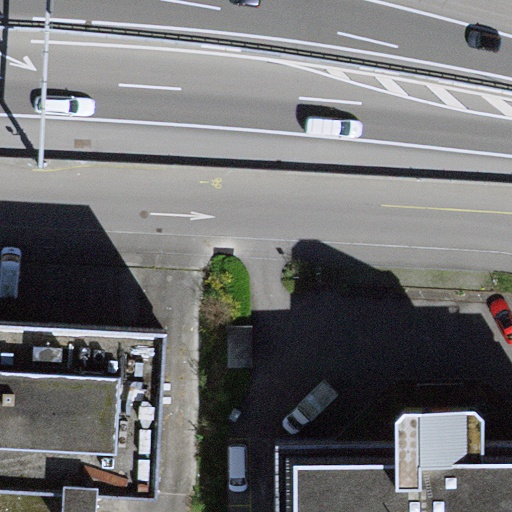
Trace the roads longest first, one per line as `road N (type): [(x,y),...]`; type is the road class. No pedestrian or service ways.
road 1 (unclassified): [(0,194),(453,222),(511,239)]
road 2 (trunk): [(39,84),(511,142)]
road 3 (trunk): [(511,58),(203,0)]
